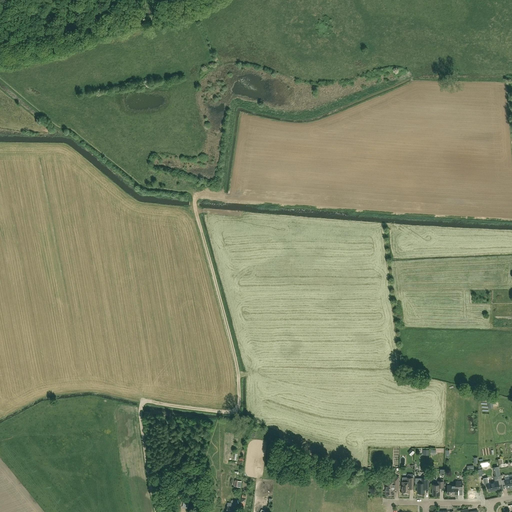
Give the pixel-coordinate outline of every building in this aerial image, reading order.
[(489,483),(488,477),(483,478),(485,488),(488,487),(488,491),(500,489),(499,485),(502,485),(501,475),(493,477),(495,482),(492,482),(489,483)] [(386,482),(385,494),(394,494),(394,491),(398,492),(399,477),(393,477),(393,482),(386,482)] [(402,482),(402,493),(410,493),(410,485),(413,485),(413,478),(407,478),(407,482),(402,482)] [(428,479),(421,478),(416,478),(416,483),(417,483),(417,493),(424,493),(424,486),(428,486),(428,479)] [(438,485),(432,485),(432,495),(440,495),(440,487),(443,487),(443,481),(438,481),(438,485)] [(447,485),(447,495),(458,495),(458,490),(462,490),(462,482),(456,481),(456,485),(447,485)] [(478,486),(468,487),(468,497),(478,497),(478,486)] [(195,490),(192,500),(198,502),(202,493),(195,490)]
